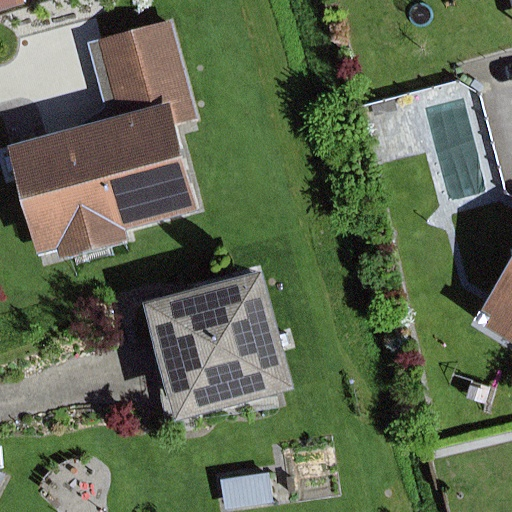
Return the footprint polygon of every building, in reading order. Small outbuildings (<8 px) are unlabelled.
[(24,0),(0,0),(0,14),(26,7),(24,0)] [(174,23),(91,45),(112,126),(179,109),(195,105),(174,23)] [(112,126),(18,149),(44,252),(62,247),(65,260),(136,242),(133,229),(204,212),(179,109),(112,126)] [(511,267),(487,311),(495,316),(489,327),(511,340),(511,267)] [(273,275),(157,303),(186,423),(302,395),(273,275)] [(271,474),(224,480),(228,508),(275,502),(271,474)]
